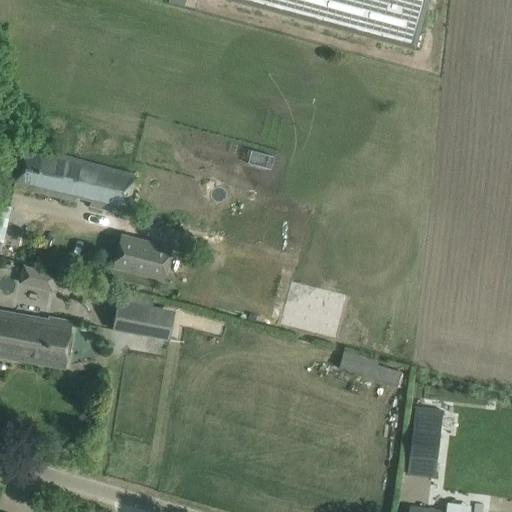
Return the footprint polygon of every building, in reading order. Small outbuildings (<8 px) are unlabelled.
[(235,0),(414,47),(427,0),(235,0)] [(23,144),(13,186),(74,201),(75,197),(90,200),(88,206),(125,215),(134,170),(23,144)] [(0,252),(2,253),(12,206),(0,204),(0,252)] [(113,267),(164,280),(173,246),(121,233),(113,267)] [(169,341),(175,310),(118,298),(112,330),(169,341)] [(0,356),(14,359),(22,316),(0,311),(0,356)] [(22,316),(14,359),(65,368),(73,323),(48,318),(47,321),(22,316)] [(382,363),(377,378),(401,386),(406,371),(382,363)] [(443,404),(415,402),(407,474),(436,477),(443,404)]
